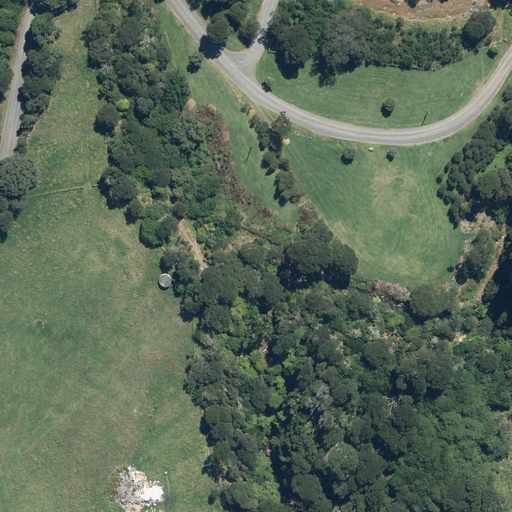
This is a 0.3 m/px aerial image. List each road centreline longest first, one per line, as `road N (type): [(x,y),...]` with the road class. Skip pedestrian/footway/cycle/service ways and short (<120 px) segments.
road 1 (unclassified): [(178,0),(254,91),(347,132),(415,136),(442,129),(465,116),(511,56)]
road 2 (unclassified): [(0,166),(32,0)]
